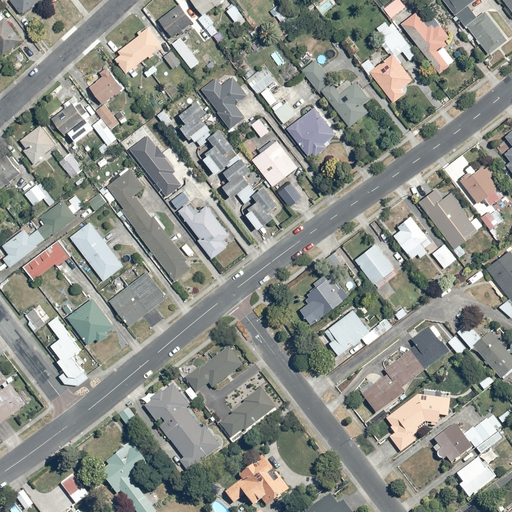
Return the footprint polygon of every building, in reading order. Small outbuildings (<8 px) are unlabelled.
[(41,0),(11,0),(23,14),(41,0)] [(190,0),(203,16),(200,19),(203,22),(207,29),(215,23),(208,13),(224,1),(222,0),(190,0)] [(333,0),(321,0),(314,6),(322,15),(337,3),(333,0)] [(406,6),(400,0),(393,0),(383,9),(391,18),(406,6)] [(474,0),(443,0),(469,33),(464,36),(468,42),(474,37),(488,55),(506,41),(485,13),(478,18),(468,5),(474,0)] [(194,24),(179,5),(159,20),(174,39),(194,24)] [(246,21),(234,5),(226,10),(238,27),(246,21)] [(278,5),(271,12),(281,23),(288,16),(278,5)] [(416,13),(401,25),(439,74),(442,72),(455,62),(443,47),(452,41),(434,18),(425,25),(416,13)] [(22,41),(5,18),(0,21),(0,52),(2,55),(22,41)] [(403,67),(410,61),(417,55),(392,23),(388,26),(385,21),(375,29),(383,39),(379,42),(390,56),(369,72),(393,103),(404,94),(400,90),(413,80),(403,67)] [(219,45),(203,22),(194,29),(210,51),(219,45)] [(164,46),(149,27),(141,33),(142,35),(120,52),(122,55),(116,59),(128,74),(164,46)] [(181,63),(171,49),(163,56),(172,69),(181,63)] [(330,83),(332,81),(315,59),(301,70),(318,92),(321,90),(349,127),(368,112),(361,104),(369,99),(355,81),(352,84),(348,79),(335,89),(330,83)] [(98,109),(113,129),(123,121),(125,123),(130,119),(123,111),(118,115),(108,101),(124,89),(108,67),(102,71),(105,75),(90,87),(103,104),(98,109)] [(274,80),(263,67),(246,81),(257,94),(274,80)] [(247,95),(233,77),(221,86),(216,78),(201,90),(230,129),(245,118),(235,104),(247,95)] [(94,130),(86,120),(91,116),(78,100),(74,104),(72,102),(52,118),(65,136),(69,133),(77,143),(94,130)] [(216,126),(200,106),(196,101),(178,116),(186,126),(180,131),(189,142),(191,140),(194,144),(216,126)] [(295,115),(285,101),(273,110),(283,124),(295,115)] [(335,135),(314,108),(287,129),(311,159),(330,144),(327,141),(335,135)] [(163,110),(156,115),(165,128),(172,122),(163,110)] [(91,125),(105,143),(98,149),(103,155),(115,146),(112,142),(116,139),(101,118),(91,125)] [(269,130),(259,118),(251,125),(261,137),(269,130)] [(42,159),(40,157),(55,144),(40,125),(22,140),(21,141),(26,148),(23,150),(35,165),(42,159)] [(161,152),(143,128),(124,143),(166,197),(182,185),(171,172),(175,169),(161,152)] [(240,156),(220,129),(207,138),(213,146),(208,150),(211,154),(202,160),(214,175),(220,171),(228,181),(230,184),(243,175),(250,170),(240,156)] [(493,145),(507,163),(505,164),(511,172),(511,129),(505,135),(493,145)] [(296,168),(276,142),(252,160),(272,187),(296,168)] [(83,169),(70,152),(59,161),(72,178),(83,169)] [(116,158),(111,152),(97,163),(102,169),(116,158)] [(11,157),(8,159),(5,155),(0,159),(0,189),(19,174),(15,168),(18,166),(11,157)] [(470,165),(464,169),(467,172),(458,178),(477,203),(484,198),(489,206),(503,196),(498,188),(490,177),(495,173),(489,165),(484,169),(482,166),(475,171),(470,165)] [(118,174),(120,176),(106,187),(109,190),(103,195),(110,203),(115,199),(123,209),(120,212),(174,282),(191,269),(134,195),(144,188),(130,169),(128,167),(118,174)] [(248,209),(243,213),(257,231),(273,219),(269,213),(278,207),(264,188),(256,194),(243,175),(230,184),(223,189),(231,200),(238,195),(243,203),(251,197),(252,199),(256,204),(248,209)] [(54,202),(40,182),(25,193),(34,205),(44,198),(49,206),(54,202)] [(301,197),(289,182),(277,191),(289,207),(301,197)] [(418,200),(454,248),(460,257),(467,252),(460,243),(478,230),(450,192),(442,197),(435,188),(418,200)] [(211,259),(226,248),(221,240),(229,234),(208,205),(198,213),(190,202),(183,192),(170,201),(178,211),(199,239),(197,241),(211,259)] [(107,203),(100,194),(90,202),(97,211),(107,203)] [(9,267),(10,268),(38,246),(37,245),(51,234),(53,236),(76,217),(73,214),(84,205),(76,195),(69,200),(72,204),(69,207),(63,200),(41,217),(46,223),(30,236),(24,229),(3,246),(9,254),(3,259),(9,267)] [(480,217),(490,230),(498,242),(502,239),(493,227),(503,220),(496,210),(491,213),(489,211),(480,217)] [(430,234),(427,236),(410,215),(398,225),(401,229),(393,235),(412,258),(417,254),(420,257),(427,252),(442,270),(457,257),(445,242),(440,246),(430,234)] [(123,266),(90,223),(70,237),(103,281),(123,266)] [(511,236),(486,250),(511,287),(511,236)] [(73,256),(61,240),(26,266),(36,280),(58,263),(60,265),(73,256)] [(369,247),(364,251),(354,259),(377,289),(398,273),(374,243),(369,247)] [(338,249),(325,260),(333,270),(346,259),(338,249)] [(166,298),(146,272),(109,301),(129,327),(166,298)] [(332,279),(326,272),(313,283),(315,286),(307,293),(312,299),(300,309),(311,324),(348,295),(334,277),(332,279)] [(382,293),(391,305),(389,306),(399,318),(407,312),(397,300),(402,296),(397,290),(392,294),(388,288),(382,293)] [(114,327),(94,300),(69,318),(89,346),(98,340),(100,343),(108,337),(106,333),(114,327)] [(358,303),(351,308),(324,331),(331,340),(328,342),(338,355),(352,344),(354,345),(362,339),(367,346),(392,325),(386,317),(376,325),(358,303)] [(44,323),(32,308),(24,314),(36,329),(44,323)] [(390,366),(366,381),(378,401),(405,381),(402,374),(448,339),(432,315),(405,335),(410,341),(386,358),(390,366)] [(87,379),(72,357),(81,351),(57,316),(48,323),(59,340),(50,346),(60,359),(56,362),(64,373),(58,376),(64,385),(78,386),(87,379)] [(511,343),(493,320),(476,333),(502,366),(511,357),(511,343)] [(455,337),(448,342),(453,348),(459,356),(466,351),(455,337)] [(243,364),(230,345),(199,368),(185,377),(196,392),(209,383),(212,387),(243,364)] [(495,381),(489,374),(478,383),(484,390),(495,381)] [(13,381),(11,378),(7,381),(1,385),(4,388),(0,390),(0,423),(25,405),(10,384),(13,381)] [(192,402),(197,398),(189,387),(183,392),(174,380),(143,405),(157,421),(162,417),(165,422),(159,426),(184,457),(180,461),(189,472),(221,445),(205,426),(203,428),(185,407),(189,404),(192,402)] [(275,405),(259,387),(219,423),(233,438),(245,427),(247,429),(275,405)] [(412,436),(417,432),(420,436),(428,431),(425,426),(428,424),(438,425),(439,415),(448,416),(451,392),(425,389),(423,394),(419,394),(386,418),(396,432),(390,437),(400,451),(415,440),(412,436)] [(511,409),(498,417),(502,424),(511,417),(511,409)] [(501,426),(492,414),(464,434),(455,423),(434,438),(440,447),(436,449),(436,454),(438,457),(443,459),(447,457),(451,463),(474,446),(480,454),(502,438),(496,430),(501,426)] [(154,472),(151,468),(132,443),(98,468),(118,494),(121,492),(136,511),(156,511),(158,511),(137,485),(154,472)] [(288,488),(262,454),(238,473),(242,478),(225,491),(234,503),(245,494),(254,505),(263,497),(268,504),(288,488)] [(483,459),(480,455),(456,472),(463,481),(459,484),(468,496),(496,476),(483,459)] [(90,494),(73,472),(59,482),(76,504),(90,494)] [(24,489),(15,495),(25,508),(34,502),(24,489)] [(343,510),(330,493),(304,511),(351,511),(347,506),(343,510)]
